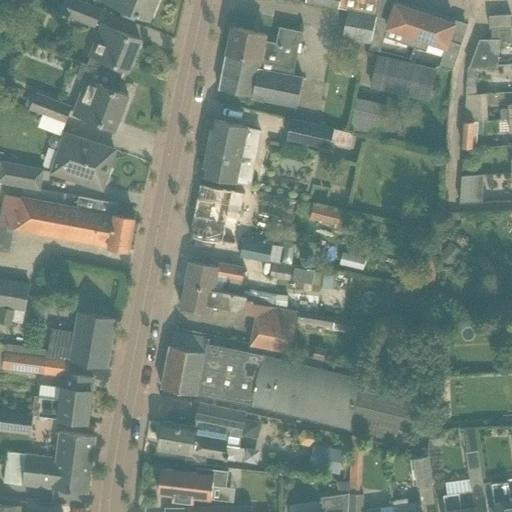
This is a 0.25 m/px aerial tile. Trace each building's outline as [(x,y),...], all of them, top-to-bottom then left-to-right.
[(77,0),(63,0),(58,12),(95,28),(102,10),(77,0)] [(119,0),(117,6),(150,18),(156,0),(119,0)] [(361,0),(360,11),(375,13),(377,0),(361,0)] [(417,37),(425,13),(395,3),(390,20),(376,16),(370,49),(379,51),(387,27),(404,33),(401,43),(413,46),(416,37),(417,37)] [(344,37),(371,42),(376,16),(349,11),(344,37)] [(454,23),(425,13),(417,37),(416,37),(413,46),(426,51),(429,41),(446,47),(439,66),(452,70),(461,44),(449,40),(454,23)] [(489,16),(490,29),(511,27),(511,15),(489,16)] [(101,24),(85,62),(122,76),(125,68),(128,70),(140,40),(101,24)] [(32,27),(30,32),(32,36),(37,38),(41,36),(43,31),(41,26),(36,25),(32,27)] [(292,75),(301,31),(280,27),(277,43),(264,40),(265,34),(232,27),(220,89),(252,96),(252,98),(297,107),(303,77),(292,75)] [(500,39),(479,40),(469,67),(497,66),(500,39)] [(370,88),(429,102),(437,68),(377,55),(370,88)] [(122,76),(85,62),(85,63),(82,62),(76,77),(94,84),(86,105),(78,102),(74,113),(115,129),(128,96),(118,92),(124,79),(121,78),(122,76)] [(32,110),(65,123),(71,107),(39,94),(32,110)] [(350,129),(393,138),(399,107),(357,97),(350,129)] [(508,109),(500,109),(500,119),(508,119),(508,109)] [(257,110),(253,128),(275,132),(279,114),(257,110)] [(287,139),(330,149),(335,129),(320,125),(320,124),(291,117),(287,139)] [(202,176),(236,183),(247,126),(214,119),(202,176)] [(465,122),(463,148),(473,148),(475,121),(465,122)] [(53,172),(102,188),(114,150),(65,134),(64,136),(58,133),(55,133),(51,135),(48,138),(49,143),(51,146),(54,148),(60,150),(53,172)] [(0,181),(40,189),(43,170),(0,161),(0,181)] [(461,175),(459,203),(482,202),(484,174),(461,175)] [(201,183),(196,208),(239,217),(244,192),(201,183)] [(129,250),(135,218),(115,215),(117,203),(77,196),(75,206),(10,194),(4,227),(129,250)] [(310,218),(337,225),(340,211),(313,205),(310,218)] [(239,217),(196,208),(190,235),(210,239),(234,244),(239,217)] [(302,268),(305,254),(272,248),(273,244),(244,238),(241,256),(272,262),(292,266),(302,268)] [(451,242),(440,255),(450,264),(461,251),(451,242)] [(415,258),(414,282),(435,283),(436,259),(415,258)] [(239,293),(244,267),(218,262),(218,266),(190,260),(185,283),(239,293)] [(289,281),(292,266),(272,262),(269,277),(289,281)] [(22,322),(29,285),(0,278),(0,324),(7,326),(8,320),(22,322)] [(246,300),(247,294),(244,294),(239,293),(185,283),(181,308),(200,311),(210,313),(212,304),(244,310),(249,311),(251,301),(246,300)] [(251,301),(274,306),(276,295),(276,294),(251,289),(250,292),(244,290),(244,294),(247,294),(246,300),(251,301)] [(274,306),(286,309),(287,297),(276,295),(274,306)] [(289,351),(295,324),(298,311),(286,309),(274,306),(251,301),(249,311),(258,312),(251,344),(289,351)] [(48,356),(107,368),(116,318),(79,311),(75,332),(53,328),(48,356)] [(170,345),(161,387),(181,391),(249,403),(396,441),(400,426),(419,430),(427,395),(264,353),(207,342),(208,338),(174,332),(172,346),(170,345)] [(44,374),(47,349),(6,344),(6,350),(4,350),(2,366),(2,368),(44,374)] [(315,346),(312,357),(323,360),(326,349),(315,346)] [(38,402),(40,402),(39,417),(88,422),(93,378),(73,375),(64,374),(60,400),(39,397),(38,402)] [(227,446),(228,441),(230,428),(242,430),(245,413),(200,403),(196,427),(183,425),(163,422),(159,448),(178,451),(187,452),(185,461),(206,465),(207,456),(239,461),(242,461),(244,448),(227,446)] [(0,428),(31,433),(34,415),(0,409),(0,428)] [(484,490),(475,428),(462,428),(466,453),(469,469),(473,492),(444,496),(445,511),(476,511),(476,508),(475,508),(473,496),(485,494),(484,490)] [(5,465),(54,470),(90,476),(95,436),(64,431),(60,458),(6,451),(5,465)] [(308,466),(338,472),(343,449),(313,443),(308,466)] [(410,459),(414,487),(433,484),(429,456),(410,459)] [(54,470),(5,465),(3,482),(88,493),(90,476),(54,470)] [(161,469),(158,493),(173,495),(172,501),(193,503),(194,497),(211,499),(213,485),(226,487),(228,471),(197,467),(196,473),(161,469)] [(284,479),(283,483),(285,487),(289,488),(292,487),(294,483),(292,479),(288,477),(284,479)] [(511,511),(511,500),(510,501),(508,481),(495,483),(495,481),(483,482),(484,490),(492,489),(495,511),(511,511)] [(347,511),(349,497),(349,494),(323,498),(325,511),(321,511),(347,511)] [(349,497),(347,511),(362,511),(363,498),(349,497)] [(423,511),(422,503),(408,505),(407,498),(393,501),(394,507),(394,511),(423,511)]
